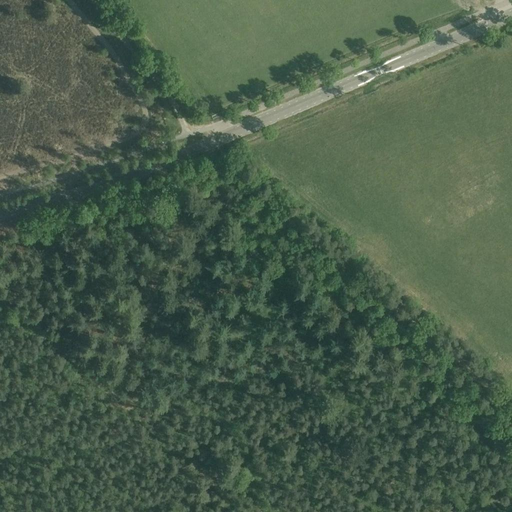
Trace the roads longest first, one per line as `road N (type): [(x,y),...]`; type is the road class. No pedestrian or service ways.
road 1 (tertiary): [(0,215),(212,141),(511,16)]
road 2 (unknown): [(0,180),(105,148),(146,120),(113,55),(67,0)]
